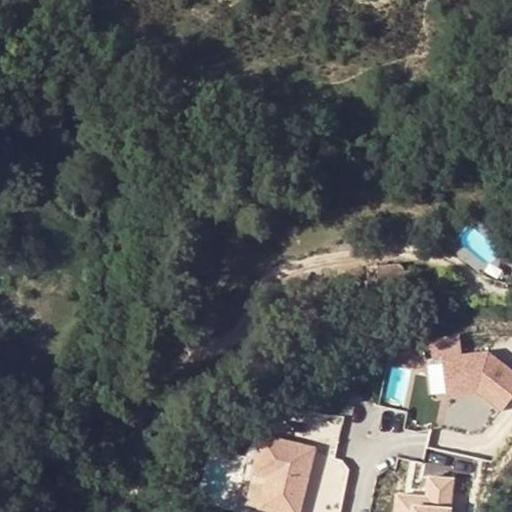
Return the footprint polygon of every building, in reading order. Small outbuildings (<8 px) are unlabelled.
[(400,293),(399,277),(370,281),(373,302),(392,300),(391,294),(400,293)] [(479,391),(502,411),(511,399),(511,372),(491,355),(464,358),(462,336),(434,338),(436,360),(446,359),(449,394),(479,391)] [(299,511),(315,448),(262,435),(253,473),(267,477),(260,508),(276,511),(299,511)] [(416,496),(397,494),(396,511),(450,511),(454,479),(429,477),(427,497),(427,507),(415,506),(416,496)] [(427,507),(427,497),(416,496),(415,506),(427,507)]
